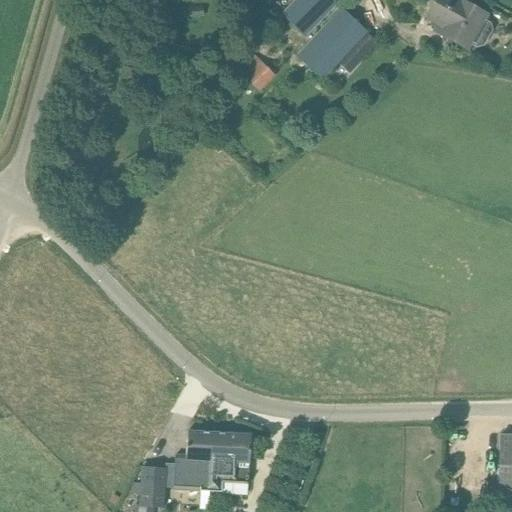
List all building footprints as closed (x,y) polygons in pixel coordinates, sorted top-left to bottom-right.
[(297,0),(283,15),(306,36),(336,4),(331,0),(297,0)] [(435,0),(427,17),(438,23),(434,31),(451,40),(468,50),(471,44),(477,48),(484,46),(492,31),(490,23),(484,20),(487,14),(461,0),(435,0)] [(378,45),(366,33),(341,10),(297,57),(321,80),(338,62),(350,72),(378,45)] [(259,93),(275,76),(255,56),(239,71),(259,93)] [(212,461),(214,433),(188,431),(186,456),(175,456),(173,489),(203,491),(205,460),(212,461)] [(248,484),(250,455),(251,435),(214,433),(212,461),(205,460),(203,491),(221,492),(222,482),(248,484)] [(511,435),(500,436),(499,497),(506,497),(511,496),(511,435)] [(139,506),(138,511),(154,511),(154,507),(163,507),(166,469),(142,468),(141,483),(140,495),(139,506)]
